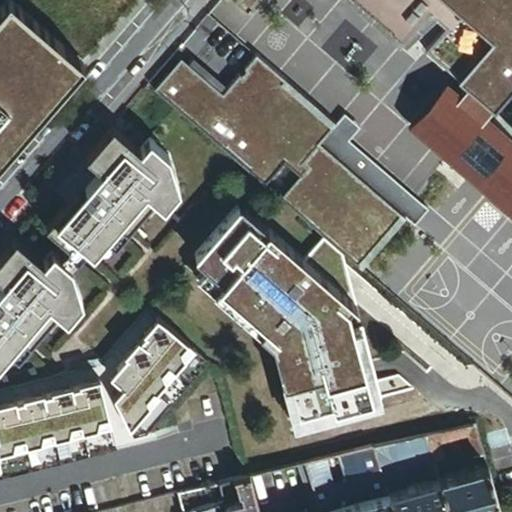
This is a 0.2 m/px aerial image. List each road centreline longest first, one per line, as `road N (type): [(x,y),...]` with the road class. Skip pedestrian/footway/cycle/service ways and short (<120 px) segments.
road 1 (residential): [(0,196),(171,0)]
road 2 (unknown): [(160,511),(169,481),(347,433)]
